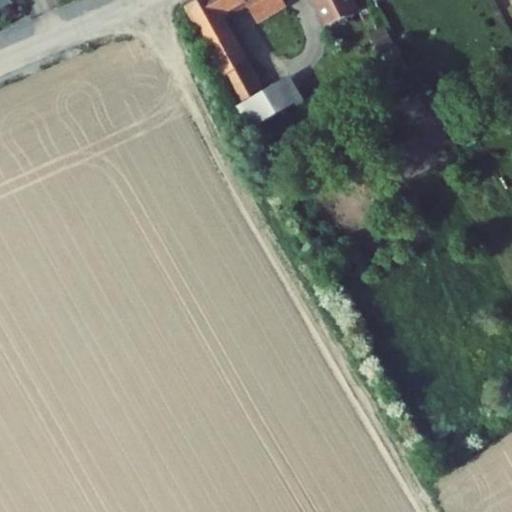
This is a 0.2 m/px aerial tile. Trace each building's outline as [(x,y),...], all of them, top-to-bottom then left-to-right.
[(0,0),(0,8),(11,4),(9,0),(0,0)] [(186,0),(183,2),(221,70),(247,56),(224,12),(217,0),(186,0)] [(217,0),(224,12),(244,0),(217,0)] [(244,0),(252,14),(278,0),(244,0)] [(309,0),(322,22),(356,4),(353,0),(309,0)] [(247,56),(221,70),(236,97),(250,123),(303,94),(288,68),(262,83),(247,56)]
